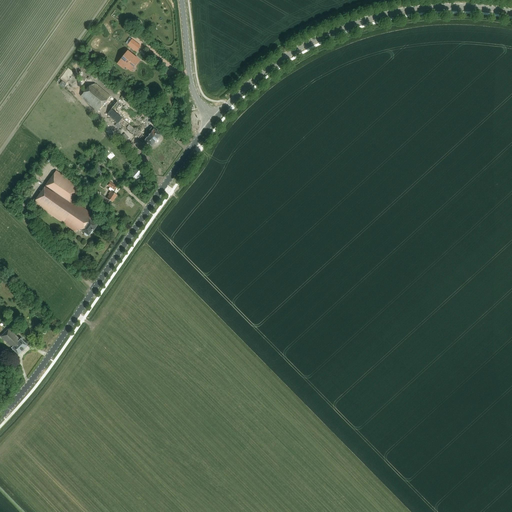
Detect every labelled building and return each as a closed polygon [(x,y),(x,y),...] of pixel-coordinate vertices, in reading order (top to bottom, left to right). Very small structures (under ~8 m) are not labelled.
[(130,70),(138,60),(128,52),(120,62),(130,70)] [(97,111),(110,96),(95,83),(89,86),(81,96),(87,103),(97,111)] [(151,146),(160,135),(154,129),(155,124),(122,96),(107,114),(117,122),(115,125),(119,128),(121,126),(135,137),(136,136),(144,142),(145,140),(151,146)] [(98,165),(94,169),(99,174),(103,170),(98,165)] [(141,173),(137,169),(131,174),(136,178),(141,173)] [(93,229),(97,225),(90,220),(91,218),(90,218),(88,214),(90,212),(72,200),(80,188),(77,185),(56,171),(33,203),(76,233),(78,230),(80,231),(81,229),(85,232),(84,233),(84,234),(85,235),(86,236),(87,236),(89,236),(90,233),(92,233),(93,231),(93,229)] [(107,185),(110,187),(108,189),(111,191),(109,194),(109,195),(107,198),(113,202),(118,195),(113,192),(114,190),(115,190),(117,186),(110,182),(109,182),(107,185)] [(17,355),(26,346),(20,339),(19,340),(8,329),(0,337),(12,350),(10,352),(13,354),(15,353),(17,355)]
